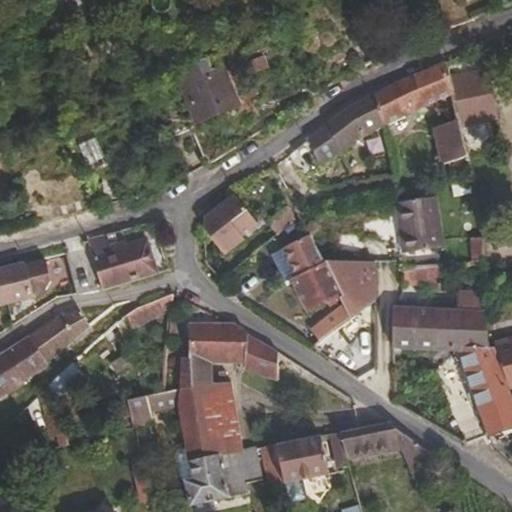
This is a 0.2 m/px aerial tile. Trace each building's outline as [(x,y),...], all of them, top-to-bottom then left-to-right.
[(202,56),(174,69),(194,116),(233,101),(220,68),(209,73),(202,56)] [(261,56),(241,64),(246,75),(265,68),(261,56)] [(352,102),(304,137),(312,164),(369,127),(396,114),(423,101),(450,90),(443,58),(408,73),(352,102)] [(455,83),(470,118),(495,107),(480,72),(455,83)] [(450,90),(423,101),(428,124),(455,115),(450,90)] [(436,159),(428,124),(423,101),(396,114),(407,169),(436,159)] [(175,102),(154,112),(167,139),(188,129),(175,102)] [(428,124),(436,159),(460,151),(462,151),(455,115),(428,124)] [(85,120),(68,127),(79,153),(96,146),(85,120)] [(89,178),(84,166),(36,186),(50,216),(99,203),(89,178)] [(107,171),(89,178),(99,203),(118,198),(107,171)] [(476,237),(465,179),(451,182),(462,236),(463,259),(466,259),(477,258),(476,237)] [(202,213),(200,228),(217,253),(241,236),(232,224),(247,213),(230,192),(202,213)] [(429,196),(390,199),(394,249),(433,247),(429,196)] [(252,227),(262,239),(284,221),(275,209),(252,227)] [(335,293),(318,261),(316,261),(302,233),(278,246),(292,273),(287,275),(303,308),(335,293)] [(164,266),(154,235),(89,253),(92,260),(100,285),(164,266)] [(200,252),(196,253),(195,259),(199,264),(201,264),(205,262),(206,260),(206,256),(203,252),(200,252)] [(339,305),(345,315),(346,316),(371,297),(370,256),(318,261),(335,293),(340,304),(339,305)] [(477,258),(466,259),(466,275),(477,275),(477,258)] [(41,259),(19,264),(25,291),(44,287),(46,282),(41,259)] [(100,285),(92,260),(65,268),(72,291),(100,285)] [(19,262),(0,266),(0,283),(4,302),(26,297),(25,291),(19,264),(19,262)] [(400,267),(401,288),(426,286),(424,262),(400,264),(400,267)] [(478,315),(478,290),(478,288),(458,288),(458,311),(395,307),(386,306),(387,342),(454,346),(483,346),(478,315)] [(345,315),(339,305),(307,328),(314,337),(345,315)] [(85,325),(77,307),(59,315),(57,313),(25,334),(42,361),(85,325)] [(184,353),(223,355),(232,356),(241,365),(273,375),(274,352),(241,332),(233,323),(226,322),(185,319),(184,353)] [(0,391),(17,382),(42,361),(25,334),(0,350),(0,391)] [(511,342),(510,336),(490,341),(504,390),(511,387),(511,342)] [(483,346),(454,346),(483,433),(484,432),(511,422),(511,411),(504,390),(488,346),(483,346)] [(183,445),(184,455),(236,447),(223,355),(184,353),(182,353),(179,383),(176,411),(183,445)] [(149,420),(141,392),(139,393),(122,397),(129,425),(131,425),(149,420)] [(336,430),(343,454),(396,446),(408,474),(440,460),(440,459),(383,422),(354,427),(336,430)] [(275,456),(280,481),(298,477),(323,473),(316,433),(272,441),(275,456)] [(259,475),(253,444),(236,447),(184,455),(188,476),(181,478),(186,503),(245,492),(243,478),(259,475)] [(184,455),(183,445),(175,447),(171,453),(176,473),(181,478),(188,476),(184,455)] [(263,458),(267,483),(280,481),(275,456),(263,458)] [(302,493),(298,477),(280,481),(284,497),(287,499),(300,497),(302,493)]
